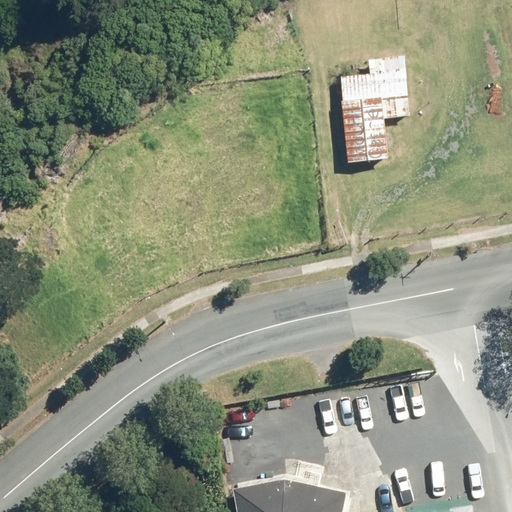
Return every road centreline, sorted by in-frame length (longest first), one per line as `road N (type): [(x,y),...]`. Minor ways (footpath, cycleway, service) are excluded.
road 1 (tertiary): [(0,501),(109,404),(193,350),(238,332),(511,278)]
road 2 (unknown): [(478,285),(511,446)]
